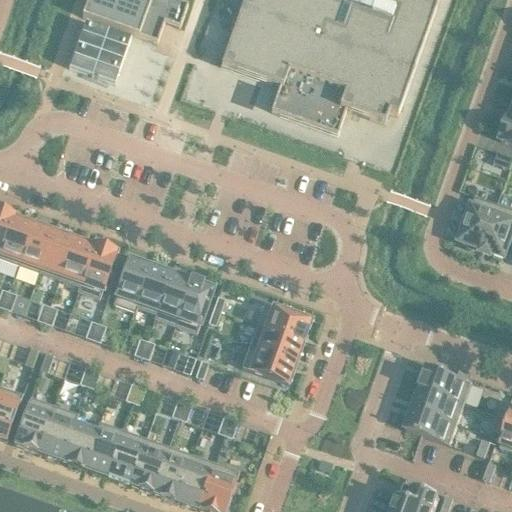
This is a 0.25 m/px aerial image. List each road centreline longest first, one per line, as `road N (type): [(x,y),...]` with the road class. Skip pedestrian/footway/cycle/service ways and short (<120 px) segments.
road 1 (residential): [(0,170),(348,297),(353,313),(304,435)]
road 2 (residential): [(511,290),(441,264),(431,241),(511,15)]
road 3 (residential): [(0,326),(304,435)]
road 4 (residential): [(362,454),(401,330),(511,369)]
road 5 (residential): [(362,454),(511,510)]
